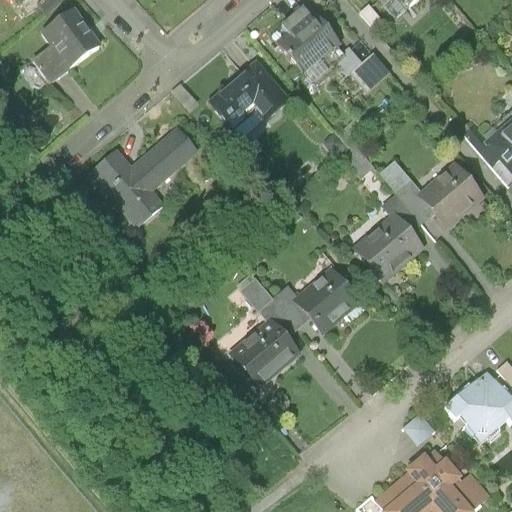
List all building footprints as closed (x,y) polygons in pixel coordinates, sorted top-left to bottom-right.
[(427,0),(370,0),(395,28),(427,0)] [(102,51),(71,7),(34,33),(47,51),(27,65),(45,90),(102,51)] [(333,47),(301,9),(278,28),(286,37),(275,47),(300,75),(333,47)] [(373,56),(362,66),(351,54),(339,65),(368,96),(391,75),(373,56)] [(285,107),(253,68),(208,105),(230,131),(256,109),(267,122),(285,107)] [(511,121),(486,144),(511,174),(511,121)] [(198,158),(176,132),(131,170),(111,148),(81,173),(134,235),(164,210),(153,196),(198,158)] [(492,213),(462,175),(422,207),(452,245),(492,213)] [(428,254),(394,211),(349,246),(383,289),(428,254)] [(359,305),(332,270),(292,302),(320,336),(359,305)] [(303,358),(279,327),(233,363),(257,394),(303,358)] [(511,392),(511,370),(507,365),(496,375),(511,393),(511,392)] [(511,431),(511,403),(489,373),(442,410),(479,457),(511,431)] [(436,437),(421,417),(402,432),(418,451),(436,437)] [(482,511),(487,508),(430,449),(372,504),(380,511),(429,511),(431,510),(432,511),(482,511)]
